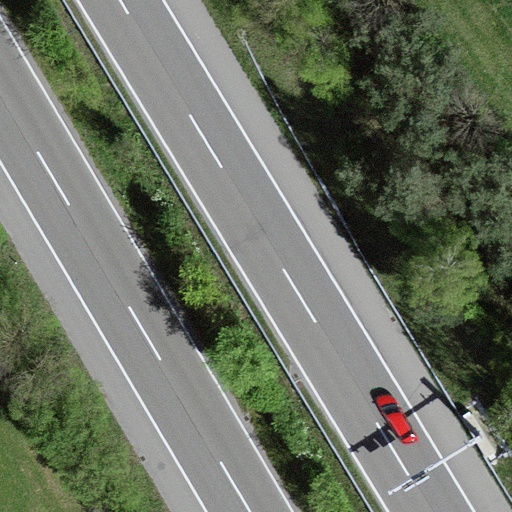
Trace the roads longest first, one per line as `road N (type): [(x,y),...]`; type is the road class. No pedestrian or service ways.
road 1 (motorway): [(430,511),(119,0)]
road 2 (motorway): [(0,90),(249,511)]
